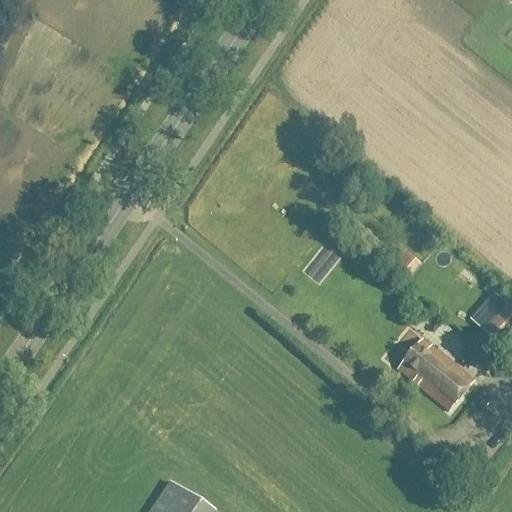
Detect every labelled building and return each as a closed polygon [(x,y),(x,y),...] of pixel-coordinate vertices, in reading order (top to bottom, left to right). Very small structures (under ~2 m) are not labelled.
[(400,258),(409,270),(421,262),(412,249),(400,258)] [(497,314),(511,326),(511,306),(507,302),(497,314)] [(493,341),(508,324),(498,315),(483,331),(493,341)] [(449,415),(474,385),(423,343),(398,373),(449,415)] [(151,511),(209,511),(171,484),(151,511)]
